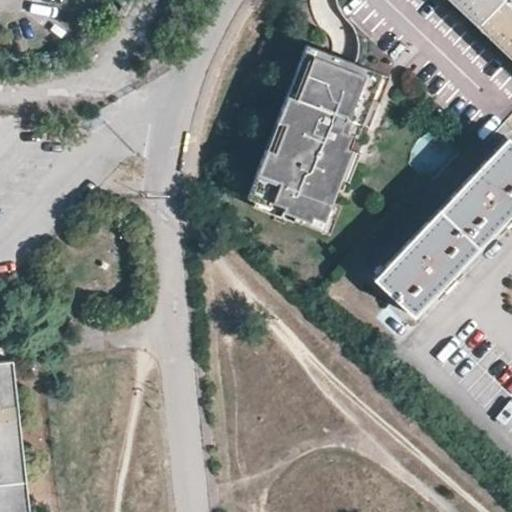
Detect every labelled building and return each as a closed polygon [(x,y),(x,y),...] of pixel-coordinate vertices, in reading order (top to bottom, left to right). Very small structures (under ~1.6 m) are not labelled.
[(511,0),(456,0),(511,52),(511,0)] [(390,77),(306,44),(296,69),(304,73),(295,96),(287,93),(276,120),(284,123),(274,150),(265,147),(246,196),(252,200),(255,193),(295,210),(292,219),(328,233),(340,204),(331,200),(336,187),(340,177),(346,161),(351,148),(358,131),(361,123),(370,98),(379,102),(380,102),(390,77)] [(304,73),(296,69),(287,93),(295,96),(304,73)] [(379,102),(370,98),(361,123),(369,126),(379,102)] [(284,123),(276,120),(265,147),(274,150),(284,123)] [(414,313),(511,208),(511,139),(507,135),(375,275),(414,313)] [(351,148),(346,161),(354,165),(359,151),(351,148)] [(346,161),(340,177),(348,180),(354,165),(346,161)] [(252,200),(251,203),(291,220),(292,219),(295,210),(255,193),(252,200)] [(0,511),(34,511),(14,348),(0,349),(0,511)]
